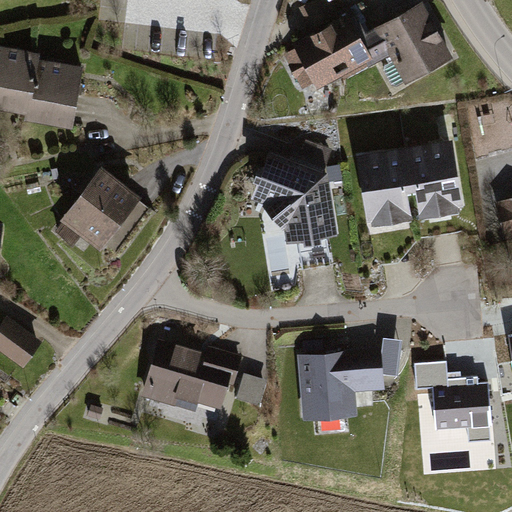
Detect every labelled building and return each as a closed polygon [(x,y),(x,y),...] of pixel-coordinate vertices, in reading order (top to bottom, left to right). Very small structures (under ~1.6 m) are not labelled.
[(327,0),(311,0),(299,6),(311,31),(292,40),(296,47),(283,53),(302,87),(314,81),(318,87),(342,74),(345,78),(390,52),(375,26),(367,30),(357,14),(351,16),(349,10),(340,15),(332,1),(328,1),(327,0)] [(424,0),(422,0),(375,26),(390,52),(406,81),(454,55),(424,0)] [(40,51),(0,43),(0,106),(25,111),(24,117),(72,125),(83,63),(39,57),(40,51)] [(511,109),(509,107),(472,111),(485,166),(511,157),(511,109)] [(303,146),(294,144),(290,154),(325,168),(331,147),(306,137),(303,146)] [(452,137),(357,152),(368,223),(465,209),(452,137)] [(290,154),(270,146),(264,163),(259,161),(253,178),(257,180),(251,197),(261,201),(286,228),(288,241),(304,239),(305,241),(322,239),(322,237),(339,233),(327,169),(325,168),(290,154)] [(150,204),(101,164),(59,217),(62,220),(54,231),(72,245),(82,234),(100,247),(104,243),(115,252),(150,204)] [(511,198),(498,203),(508,237),(511,236),(511,198)] [(6,314),(0,322),(0,349),(24,366),(42,339),(6,314)] [(207,350),(159,336),(142,392),(176,404),(179,396),(221,408),(229,382),(234,385),(243,354),(209,343),(207,350)] [(382,345),(298,353),(303,419),(358,415),(356,391),(385,388),(382,345)] [(445,359),(414,362),(416,386),(432,384),(435,426),(467,423),(468,439),(492,437),(487,379),(478,380),(477,374),(447,376),(445,359)] [(245,372),(239,398),(261,403),(267,378),(245,372)]
